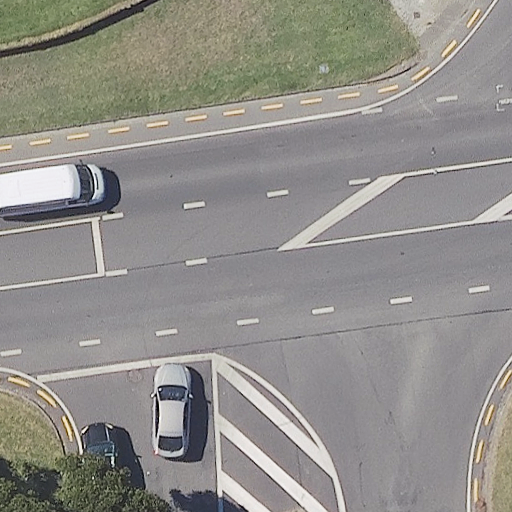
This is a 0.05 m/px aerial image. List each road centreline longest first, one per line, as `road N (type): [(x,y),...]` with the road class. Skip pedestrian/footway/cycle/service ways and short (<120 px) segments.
road 1 (residential): [(402,206),(428,511)]
road 2 (trunk): [(402,206),(117,271)]
road 3 (residential): [(151,511),(138,366),(117,271)]
